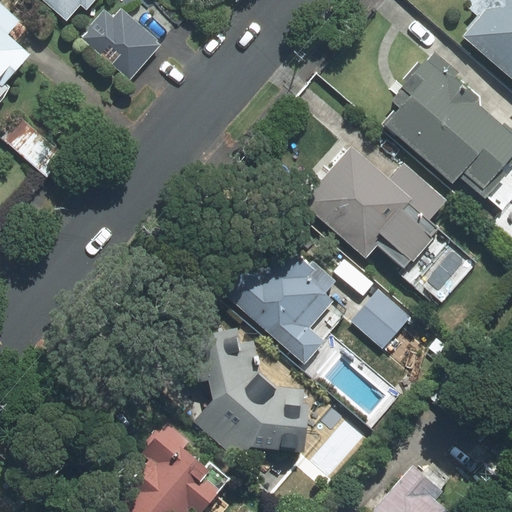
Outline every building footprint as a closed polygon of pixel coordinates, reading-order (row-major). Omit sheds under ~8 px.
[(33,0),(64,25),(76,11),(82,16),(94,0),(106,0),(108,1),(108,0),(33,0)] [(511,0),(476,0),(464,14),(473,21),(455,41),(511,90),(511,0)] [(104,12),(79,41),(128,82),(159,45),(119,12),(113,19),(104,12)] [(0,94),(30,61),(4,39),(14,27),(0,13),(0,94)] [(393,113),(377,131),(445,190),(449,185),(476,208),(501,180),(495,175),(511,155),(511,140),(479,112),(487,104),(426,51),(391,90),(396,94),(386,106),(393,113)] [(25,128),(8,146),(43,179),(60,162),(25,128)] [(344,152),(293,211),(357,266),(376,244),(405,269),(434,235),(423,226),(441,205),(397,168),(383,185),(344,152)] [(243,261),(213,296),(299,370),(321,345),(306,332),(329,305),(320,298),(332,285),(286,244),(259,275),(243,261)] [(372,293),(345,323),(379,353),(406,323),(372,293)] [(232,329),(178,339),(196,428),(234,461),(242,452),(297,457),(303,395),(266,391),(257,383),(249,345),(236,348),(232,329)] [(225,483),(162,426),(138,452),(148,461),(107,507),(112,511),(213,511),(217,508),(209,500),(225,483)] [(440,511),(430,504),(447,484),(415,456),(366,511),(440,511)]
